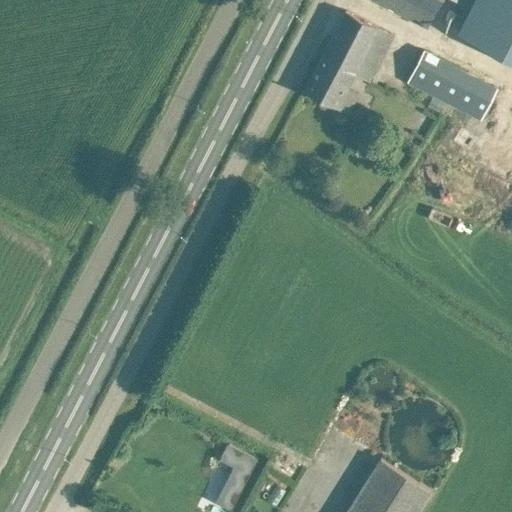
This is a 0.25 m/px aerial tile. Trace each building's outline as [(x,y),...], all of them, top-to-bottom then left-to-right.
[(375,0),(428,27),(440,0),(375,0)] [(511,0),(455,0),(470,8),(458,31),(511,59),(511,0)] [(394,33),(364,18),(346,9),(304,89),(350,113),(361,91),(349,85),(355,73),(370,80),(374,72),(394,33)] [(424,48),(408,81),(433,94),(428,104),(443,112),(448,101),(480,118),(497,85),(424,48)] [(434,171),(425,174),(431,189),(439,186),(434,171)] [(234,465),(216,501),(232,509),(258,457),(228,442),(220,457),(234,465)] [(416,511),(432,489),(381,457),(346,511),(416,511)]
